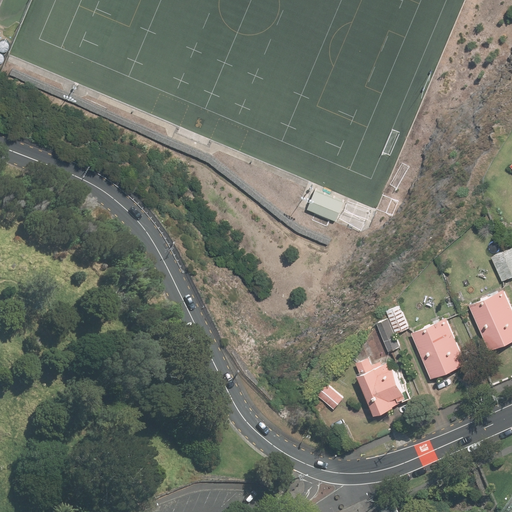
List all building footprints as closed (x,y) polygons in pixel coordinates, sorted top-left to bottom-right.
[(11,43),(2,39),(0,43),(0,62),(2,64),(11,43)] [(316,189),(308,208),(338,219),(346,200),(316,189)] [(511,249),(494,258),(505,282),(511,278),(511,249)] [(511,335),(511,311),(503,292),(475,305),(493,344),(511,335)] [(390,317),(378,321),(390,351),(402,346),(396,333),(411,327),(402,305),(387,311),(390,317)] [(462,359),(444,319),(416,332),(434,372),(462,359)] [(408,398),(389,358),(361,371),(380,410),(408,398)] [(330,384),(320,396),(335,409),(345,397),(330,384)] [(348,424),(334,430),(343,450),(357,444),(348,424)]
